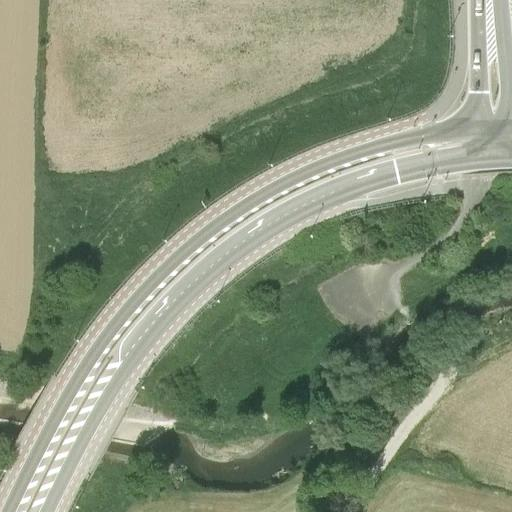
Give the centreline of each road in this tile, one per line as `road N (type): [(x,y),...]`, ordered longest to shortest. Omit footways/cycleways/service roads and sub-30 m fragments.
road 1 (secondary): [(478,126),(377,147),(304,173),(184,251),(94,347),(7,511)]
road 2 (secondary): [(45,511),(127,362),(212,271),(330,199),(430,169),(494,162)]
road 3 (track): [(436,364),(432,392),(348,511)]
road 4 (secondary): [(484,0),(476,25),(478,126)]
road 5 (secondary): [(507,124),(499,26),(489,0)]
